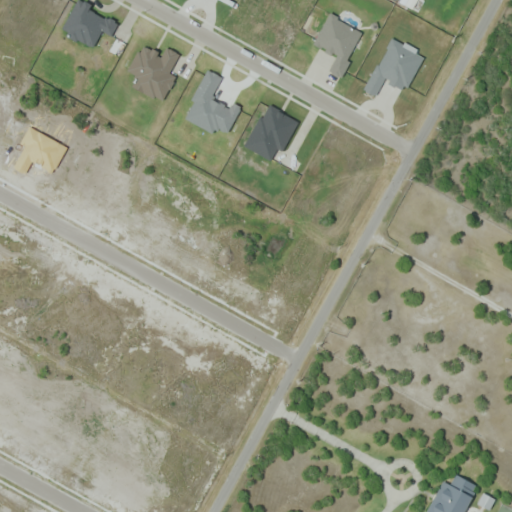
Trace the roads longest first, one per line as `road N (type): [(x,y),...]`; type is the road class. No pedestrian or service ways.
road 1 (residential): [(496,0),(213,511)]
road 2 (residential): [(298,358),(0,192)]
road 3 (residential): [(141,0),(413,151)]
